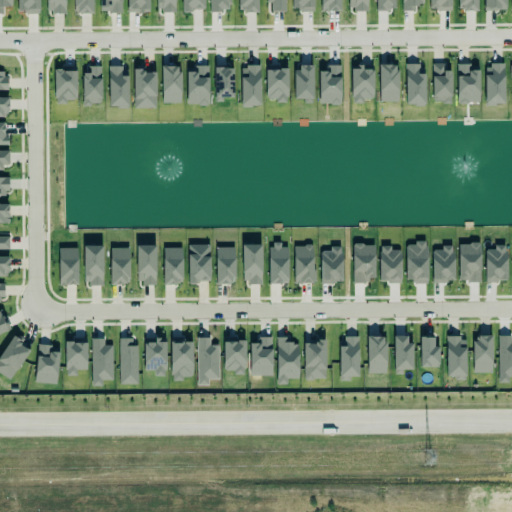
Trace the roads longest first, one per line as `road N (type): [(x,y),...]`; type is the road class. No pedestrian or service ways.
road 1 (residential): [(0,418),(511,413)]
road 2 (residential): [(0,39),(511,36)]
road 3 (residential): [(511,312),(32,314)]
road 4 (residential): [(36,39),(32,314)]
